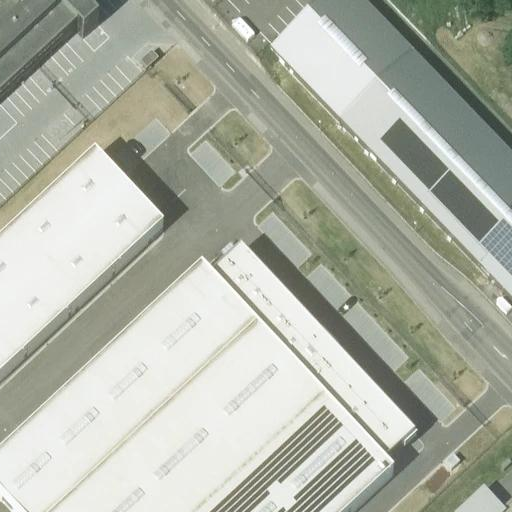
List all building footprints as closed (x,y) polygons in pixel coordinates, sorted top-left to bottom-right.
[(72,0),(8,0),(0,8),(0,104),(75,34),(82,42),(98,27),(72,0)] [(339,126),(411,58),(356,0),(328,0),(271,54),(339,126)] [(149,56),(138,66),(145,74),(156,63),(149,56)] [(511,308),(511,162),(411,58),(339,126),(511,308)] [(0,384),(161,231),(92,159),(0,246),(0,384)] [(195,270),(0,453),(0,504),(7,511),(358,511),(392,481),(383,471),(413,443),(238,257),(208,284),(195,270)] [(511,511),(511,505),(505,511),(504,511),(484,491),(462,511),(511,511)]
